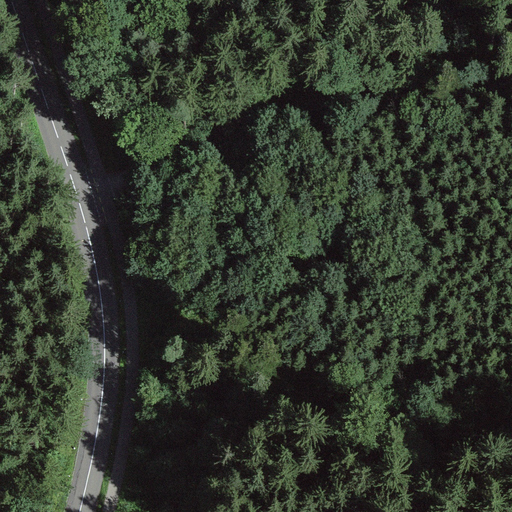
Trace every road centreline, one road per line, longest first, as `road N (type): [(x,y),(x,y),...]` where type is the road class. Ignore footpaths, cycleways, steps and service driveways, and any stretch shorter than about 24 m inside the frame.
road 1 (tertiary): [(78,511),(100,412),(103,318),(82,212),(13,0)]
road 2 (track): [(511,81),(452,109),(312,105),(104,192),(82,212)]
